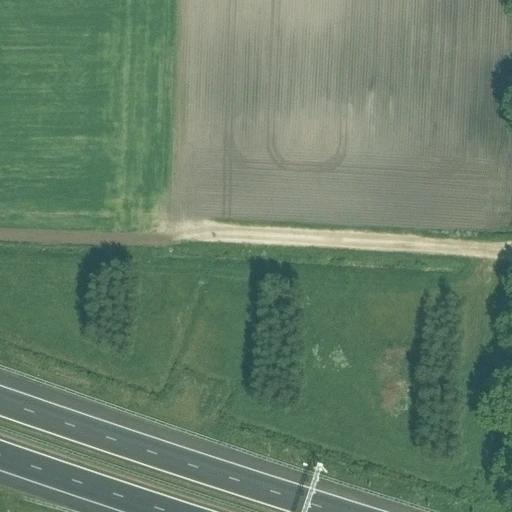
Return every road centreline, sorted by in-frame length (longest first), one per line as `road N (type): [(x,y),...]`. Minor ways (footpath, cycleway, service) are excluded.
road 1 (motorway): [(328,511),(0,402)]
road 2 (motorway): [(0,457),(162,511)]
